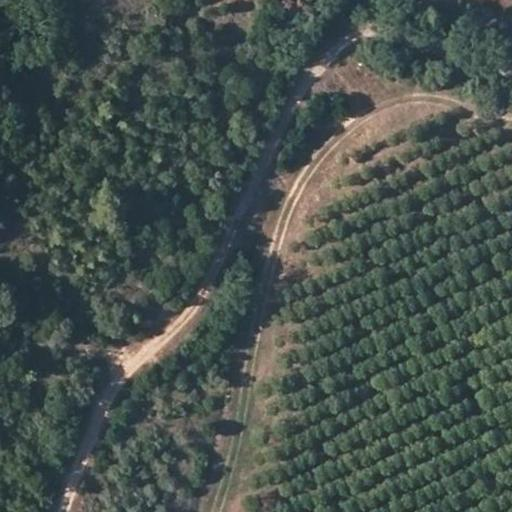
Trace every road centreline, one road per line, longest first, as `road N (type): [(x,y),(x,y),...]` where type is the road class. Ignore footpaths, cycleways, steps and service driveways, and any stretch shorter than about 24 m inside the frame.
road 1 (track): [(511,71),(369,31),(336,47),(314,70),(183,318),(117,373),(98,405),(62,511)]
road 2 (track): [(213,511),(234,448),(272,255),(300,182),(349,122),(354,90),(336,47)]
